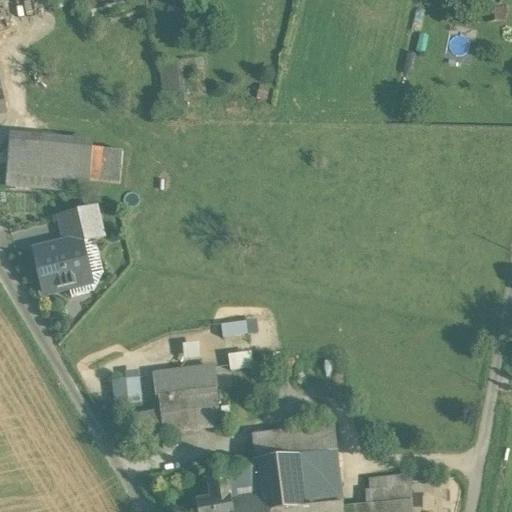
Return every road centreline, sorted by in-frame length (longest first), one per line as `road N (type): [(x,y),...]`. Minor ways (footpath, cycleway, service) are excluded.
road 1 (unclassified): [(146,511),(0,269)]
road 2 (residential): [(511,287),(470,511)]
